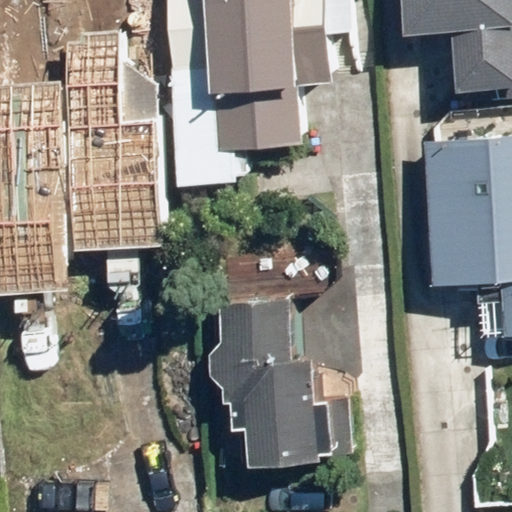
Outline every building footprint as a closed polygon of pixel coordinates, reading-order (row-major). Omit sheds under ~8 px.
[(0,0),(0,162),(86,153),(95,237),(146,232),(137,150),(167,147),(154,24),(121,28),(117,0),(0,0)] [(179,76),(189,178),(248,172),(245,141),(315,134),(309,77),(341,74),(333,0),(172,0),(179,64),(221,60),(222,72),(179,76)] [(478,0),(466,0),(415,3),(417,46),(481,42),(478,0)] [(511,0),(497,0),(500,41),(511,40),(511,0)] [(511,127),(428,135),(442,276),(511,270),(511,278),(511,127)] [(240,394),(242,420),(258,419),(261,458),(331,453),(331,445),(351,444),(347,394),(325,396),(322,349),(298,351),(293,289),(224,294),(227,334),(214,348),(215,368),(232,378),(233,394),(240,394)]
